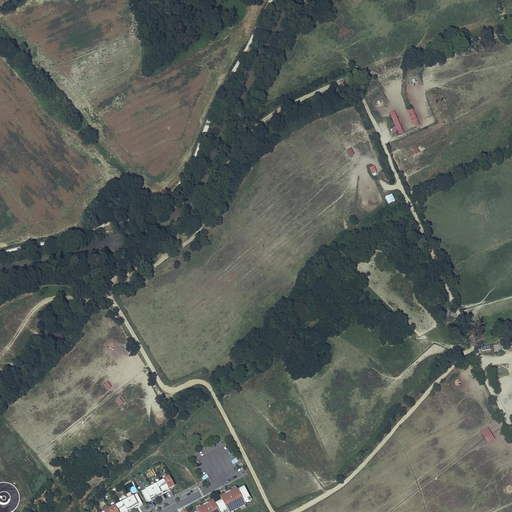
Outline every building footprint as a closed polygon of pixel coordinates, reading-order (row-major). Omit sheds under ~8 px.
[(415,128),(419,126),(412,107),(407,109),(415,128)] [(390,113),(395,127),(394,128),(397,135),(404,133),(395,111),(390,113)] [(351,148),(346,150),(350,157),(354,155),(351,148)] [(373,176),(378,174),(374,166),(369,168),(373,176)] [(359,227),(349,236),(352,240),(362,231),(359,227)] [(493,345),(494,352),(502,351),(501,344),(493,345)] [(482,432),(488,443),(495,439),(488,428),(482,432)] [(169,489),(174,486),(169,477),(160,482),(166,493),(170,491),(169,489)] [(166,493),(160,482),(151,487),(156,496),(161,493),(162,495),(166,493)] [(156,496),(151,487),(142,491),(147,502),(151,500),(150,499),(156,496)] [(228,511),(231,511),(245,505),(245,503),(249,501),(248,499),(250,498),(244,487),(238,490),(237,488),(230,492),(230,491),(225,494),(226,494),(220,497),(222,500),(215,504),(213,501),(208,504),(208,503),(203,505),(204,506),(197,509),(198,511),(196,511),(222,511),(227,509),(228,511)] [(143,505),(137,494),(128,499),(133,508),(138,505),(139,507),(143,505)] [(133,508),(128,499),(119,504),(122,511),(127,511),(133,508)]
